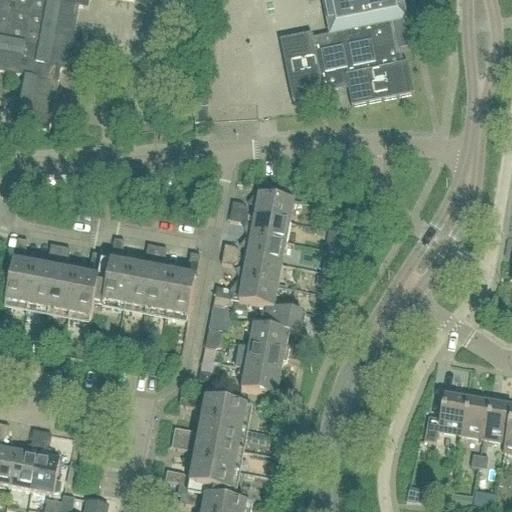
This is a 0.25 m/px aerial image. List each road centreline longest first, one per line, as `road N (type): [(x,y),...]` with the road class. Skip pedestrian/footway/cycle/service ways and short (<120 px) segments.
road 1 (residential): [(209,249),(100,231),(88,243),(5,223),(19,164),(226,153)]
road 2 (residential): [(226,153),(378,145),(471,153)]
road 3 (residential): [(0,409),(23,413),(53,401),(143,415),(123,511)]
road 4 (tertiary): [(325,511),(340,399),(402,295)]
road 5 (tertiary): [(402,295),(459,206),(471,153)]
road 6 (tertiary): [(471,153),(478,0)]
road 7 (residential): [(187,381),(209,249)]
road 8 (residential): [(511,363),(402,295)]
